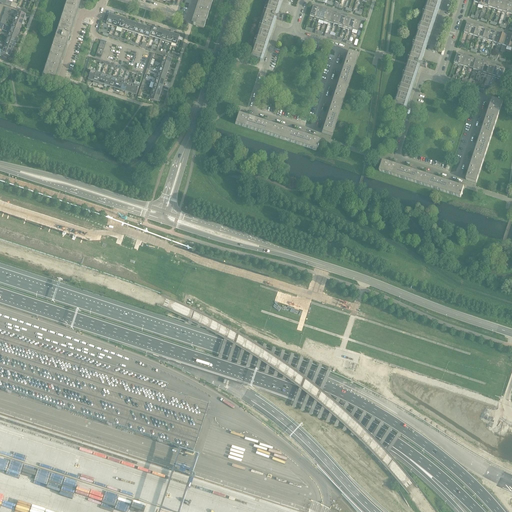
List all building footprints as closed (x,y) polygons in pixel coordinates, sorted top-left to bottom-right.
[(69,36),(80,0),(67,0),(42,79),(54,83),(67,42),(69,42),(71,37),(69,36)] [(203,28),(212,0),(199,0),(191,24),(197,26),(203,28)] [(276,10),(279,0),(269,0),(251,57),(260,60),(273,19),(282,21),(283,18),(280,17),(280,15),(279,13),(277,12),(277,11),(276,10)] [(421,58),(439,0),(428,0),(395,104),(404,107),(418,66),(426,68),(427,65),(424,64),(425,62),(424,62),(423,61),(424,60),(421,59),(422,58),(421,58)] [(24,17),(25,15),(17,12),(14,17),(23,21),(25,21),(26,19),(25,18),(24,17)] [(111,25),(115,15),(112,14),(112,16),(109,15),(108,16),(105,15),(103,21),(106,22),(106,24),(111,25)] [(117,27),(120,17),(115,15),(111,25),(117,27)] [(343,27),(346,17),(341,16),(338,25),(338,26),(343,28),(343,27)] [(22,23),(23,21),(14,17),(12,23),(21,26),(21,25),(23,26),(24,24),(22,23)] [(122,29),(125,18),(120,17),(117,27),(122,29)] [(127,31),(130,22),(130,20),(128,19),(128,21),(126,20),(126,19),(125,18),(122,29),(127,31)] [(357,32),(360,22),(355,20),(352,30),(357,32)] [(133,32),(135,24),(135,22),(134,21),(133,23),(130,22),(127,31),(133,32)] [(20,29),(21,26),(12,23),(10,28),(19,31),(21,31),(22,29),(20,29)] [(138,34),(141,26),(140,25),(141,23),(139,23),(139,25),(135,24),(133,32),(138,34)] [(143,36),(146,27),(145,27),(146,25),(144,25),(143,25),(143,26),(141,26),(138,34),(143,36)] [(149,38),(149,36),(151,29),(151,27),(150,26),(149,28),(146,27),(143,36),(149,38)] [(155,38),(158,29),(157,29),(158,27),(156,26),(155,28),(152,27),(151,29),(149,36),(155,38)] [(18,34),(19,31),(10,28),(8,33),(17,36),(19,36),(20,35),(18,34)] [(160,40),(163,31),(162,31),(163,29),(161,28),(161,30),(158,29),(155,38),(160,40)] [(165,41),(168,33),(168,32),(168,31),(167,30),(166,32),(163,31),(160,40),(165,41)] [(171,43),(174,34),(173,34),(174,33),(172,32),(171,33),(168,33),(165,41),(171,43)] [(16,39),(17,36),(8,33),(7,38),(15,41),(17,41),(18,40),(16,39)] [(176,45),(179,36),(178,36),(179,34),(177,34),(176,34),(176,35),(174,34),(171,43),(176,45)] [(14,44),(15,41),(7,38),(5,43),(13,47),(13,46),(15,47),(16,45),(15,44),(14,44)] [(12,50),(13,47),(5,43),(3,49),(11,52),(12,51),(13,52),(14,50),(12,50)] [(10,54),(11,52),(3,49),(1,54),(9,57),(10,57),(11,57),(12,55),(10,54)] [(323,130),(321,133),(332,136),(358,57),(358,56),(355,55),(355,54),(354,53),(354,54),(348,52),(348,53),(347,55),(343,65),(342,71),(338,81),(336,88),(333,98),(331,104),(328,114),(326,120),(323,130)] [(171,62),(171,60),(163,57),(161,62),(170,65),(170,64),(172,65),(172,63),(172,62),(171,62)] [(169,67),(170,65),(161,62),(159,67),(168,70),(170,70),(170,69),(170,68),(169,67)] [(487,74),(491,64),(486,63),(483,72),(482,74),(487,75),(487,74)] [(497,77),(500,67),(495,66),(492,76),(492,75),(492,77),(497,78),(497,77)] [(167,72),(168,71),(168,70),(159,67),(157,73),(166,76),(166,75),(168,76),(169,74),(168,73),(167,72)] [(93,81),(96,72),(90,71),(88,79),(88,80),(88,81),(90,82),(90,80),(93,81)] [(98,85),(98,83),(101,74),(96,72),(93,81),(92,83),(98,85)] [(165,78),(166,76),(157,73),(156,78),(164,81),(165,80),(166,81),(167,79),(166,78),(165,78)] [(104,85),(107,76),(101,74),(98,83),(99,83),(99,85),(100,85),(101,84),(104,85)] [(109,86),(112,78),(107,76),(104,85),(104,87),(106,87),(106,86),(109,86)] [(114,88),(117,79),(112,78),(109,86),(110,87),(109,88),(111,89),(112,88),(114,88)] [(164,83),(164,81),(156,78),(154,84),(163,86),(165,86),(165,85),(165,84),(164,83)] [(120,90),(122,81),(117,79),(114,88),(115,88),(114,90),(116,91),(117,89),(120,90)] [(125,92),(128,83),(122,81),(120,90),(120,92),(121,92),(122,91),(125,92)] [(136,95),(140,83),(137,82),(136,86),(133,85),(130,94),(131,94),(130,95),(133,96),(134,95),(136,95)] [(130,94),(133,85),(128,83),(125,92),(124,93),(127,94),(128,94),(128,93),(130,94)] [(162,89),(162,87),(163,86),(154,84),(152,89),(161,92),(161,91),(163,92),(163,90),(162,89)] [(160,94),(161,92),(152,89),(150,94),(159,97),(161,98),(162,95),(161,94),(160,94)] [(158,100),(159,97),(150,94),(149,100),(157,102),(158,102),(159,102),(160,100),(158,100)] [(476,183),(502,103),(500,102),(500,101),(499,101),(492,99),(466,180),(476,183)] [(319,141),(238,114),(235,124),(316,151),(317,148),(317,149),(318,147),(317,147),(319,141)] [(463,188),(391,164),(383,161),(379,172),(460,198),(461,195),(462,196),(462,194),(461,194),(462,193),(463,188)] [(165,393),(167,387),(0,332),(0,390),(193,453),(208,407),(165,393)] [(327,383),(331,369),(329,368),(328,371),(324,370),(320,381),(327,383)]
